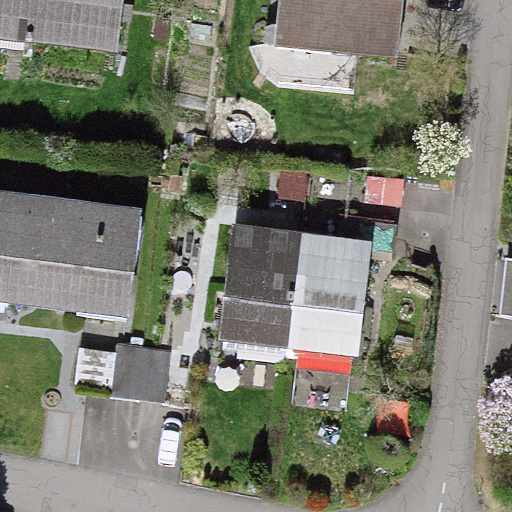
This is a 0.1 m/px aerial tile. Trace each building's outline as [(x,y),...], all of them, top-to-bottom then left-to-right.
[(114,0),(0,0),(0,49),(107,62),(114,0)] [(399,0),(276,0),(269,66),(390,80),(399,0)] [(404,183),(373,179),(369,202),(401,207),(404,183)] [(134,220),(0,205),(0,320),(121,334),(134,220)] [(292,338),(303,243),(231,235),(221,330),(292,338)] [(303,243),(292,338),(354,345),(365,250),(303,243)] [(117,346),(110,397),(137,401),(144,350),(117,346)] [(169,352),(144,350),(137,401),(164,404),(169,352)]
